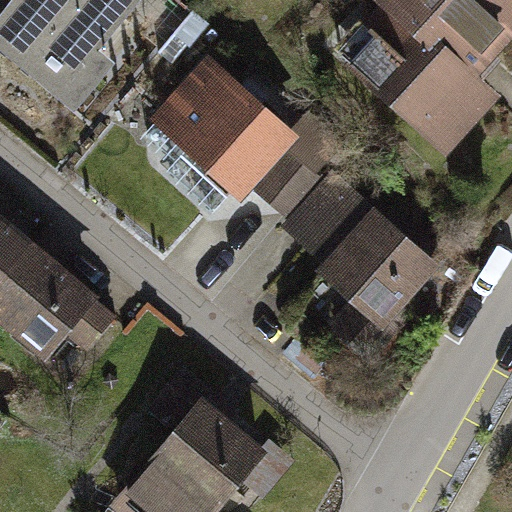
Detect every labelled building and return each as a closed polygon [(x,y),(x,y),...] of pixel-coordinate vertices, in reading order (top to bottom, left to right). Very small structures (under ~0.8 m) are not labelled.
[(148,4),(143,0),(21,0),(17,5),(0,25),(0,63),(75,124),(117,74),(101,61),(148,4)] [(511,38),(511,0),(362,0),(380,16),(338,63),(447,160),(499,102),(474,80),(511,38)] [(287,136),(205,62),(147,126),(229,200),(287,136)] [(444,272),(335,171),(281,229),(355,297),(329,325),(364,358),(444,272)] [(99,306),(0,225),(0,325),(50,366),(99,306)] [(226,511),(268,453),(203,409),(210,397),(180,375),(148,416),(178,435),(111,511),(226,511)]
